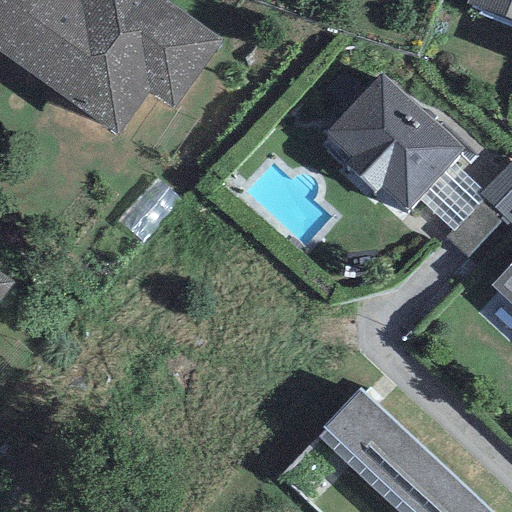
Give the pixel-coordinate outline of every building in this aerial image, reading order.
[(0,0),(0,51),(118,135),(149,94),(173,109),(223,39),(165,0),(0,0)] [(511,0),(467,0),(466,3),(511,22),(511,0)] [(381,75),(323,133),(350,159),(345,164),(374,193),(380,187),(406,211),(418,199),(453,162),(464,150),(381,75)] [(511,159),(483,190),(479,194),(485,199),(511,225),(511,159)] [(451,231),(453,233),(482,202),(485,199),(479,194),(483,190),(453,162),(418,199),(451,231)] [(445,237),(468,258),(502,221),(482,202),(453,233),(451,231),(445,237)] [(511,262),(491,285),(511,304),(511,262)] [(0,297),(11,282),(0,273),(0,297)] [(491,511),(359,388),(322,427),(325,430),(413,511),(491,511)] [(413,511),(325,430),(318,438),(398,511),(413,511)]
